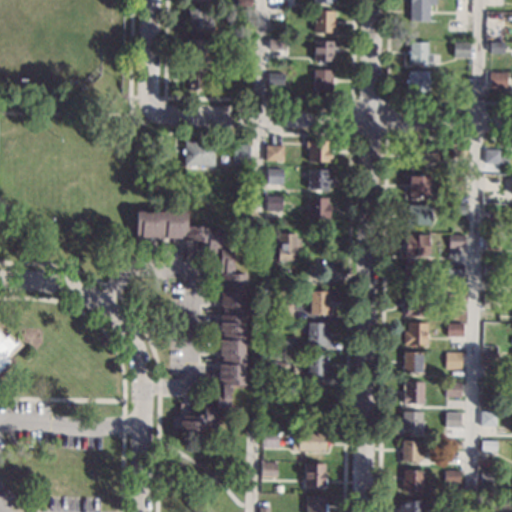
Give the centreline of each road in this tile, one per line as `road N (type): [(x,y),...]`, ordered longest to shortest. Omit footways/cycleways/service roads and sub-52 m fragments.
road 1 (residential): [(361,511),(372,0)]
road 2 (residential): [(511,124),(177,117),(157,111),(151,96)]
road 3 (residential): [(141,511),(142,380),(136,347),(115,317)]
road 4 (residential): [(115,317),(88,294),(0,281)]
